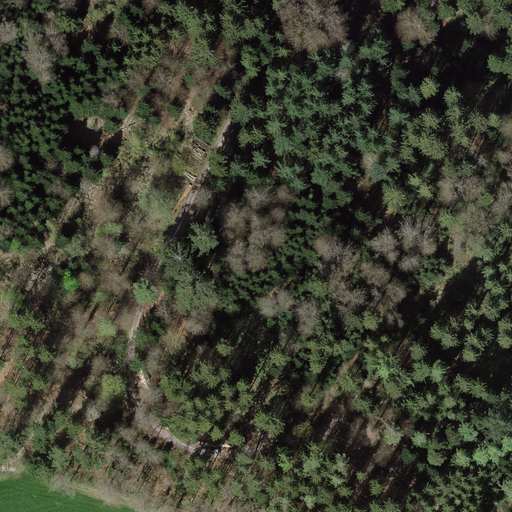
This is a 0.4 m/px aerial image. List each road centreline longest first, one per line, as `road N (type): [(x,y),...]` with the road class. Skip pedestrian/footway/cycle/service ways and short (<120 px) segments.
road 1 (track): [(445,511),(398,472),(320,429),(228,454),(190,450),(143,415),(127,361),(149,281),(246,94),(288,62),(440,0)]
road 2 (track): [(320,429),(511,355)]
road 3 (track): [(0,463),(163,511)]
